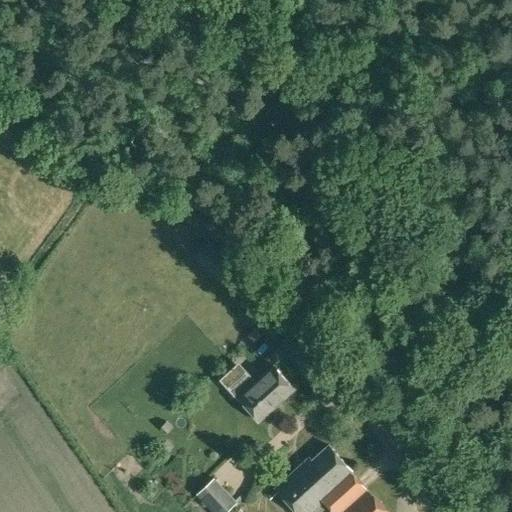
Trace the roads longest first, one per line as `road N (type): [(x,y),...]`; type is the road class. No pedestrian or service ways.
road 1 (track): [(260,246),(315,319),(429,511)]
road 2 (track): [(0,89),(260,246)]
